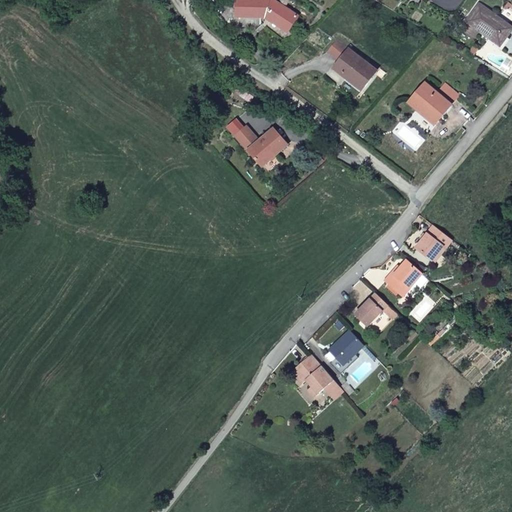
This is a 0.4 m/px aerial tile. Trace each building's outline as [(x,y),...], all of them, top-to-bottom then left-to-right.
[(274,0),(237,0),(237,17),(268,17),(282,27),(284,23),(291,28),(298,16),(274,0)] [(511,30),(511,27),(480,4),(467,21),(501,46),(511,30)] [(284,23),(282,27),(289,31),(291,28),(284,23)] [(363,89),(377,72),(377,71),(338,40),(328,52),(340,61),(335,68),(343,75),(346,72),(350,75),(347,78),(363,89)] [(410,103),(418,110),(420,108),(437,123),(461,95),(447,83),(442,88),(438,84),(434,89),(426,83),(410,103)] [(237,136),(263,167),(278,154),(288,145),(275,129),(260,142),(247,127),(237,136)] [(278,154),(263,167),(269,174),(284,161),(278,154)] [(453,241),(434,226),(416,248),(433,260),(443,247),(446,249),(453,241)] [(405,295),(423,274),(407,260),(401,267),(396,274),(393,271),(386,280),(405,295)] [(389,316),(394,320),(399,315),(376,293),(356,314),(374,332),(389,316)] [(374,332),(378,336),(394,320),(389,316),(374,332)] [(366,345),(351,330),(330,350),(337,358),(331,364),(342,374),(348,368),(345,365),(356,355),(366,345)] [(345,391),(313,354),(302,363),(305,367),(296,376),(303,384),(307,380),(313,387),(319,394),(325,389),(335,400),(345,391)] [(345,365),(348,368),(359,358),(356,355),(345,365)] [(293,371),(296,376),(305,367),(302,363),(293,371)] [(315,397),(319,394),(313,387),(309,390),(315,397)]
